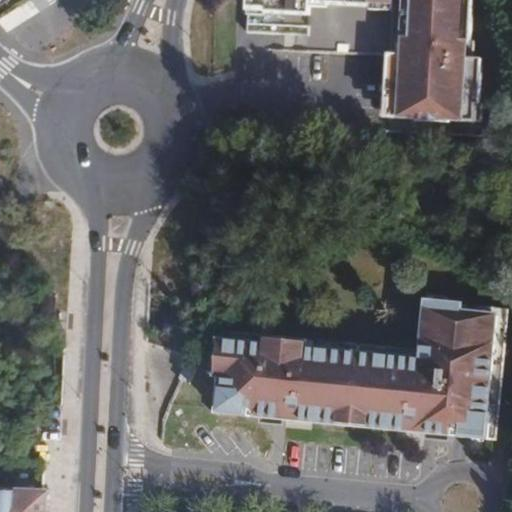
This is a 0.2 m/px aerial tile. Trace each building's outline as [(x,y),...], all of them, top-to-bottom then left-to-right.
[(486,57),(471,57),(472,40),(474,40),(475,0),(250,0),(249,55),(288,56),(287,83),(392,86),(392,100),(395,101),(394,117),(420,118),(420,119),(455,120),(455,118),(481,119),(482,102),(485,102),(486,57)] [(196,192),(198,201),(225,196),(224,184),(196,189),(196,192)] [(421,345),(219,327),(212,408),(496,433),(506,303),(425,296),(421,345)] [(196,360),(187,356),(179,375),(189,379),(196,360)] [(0,511),(46,511),(47,476),(0,475),(0,511)]
